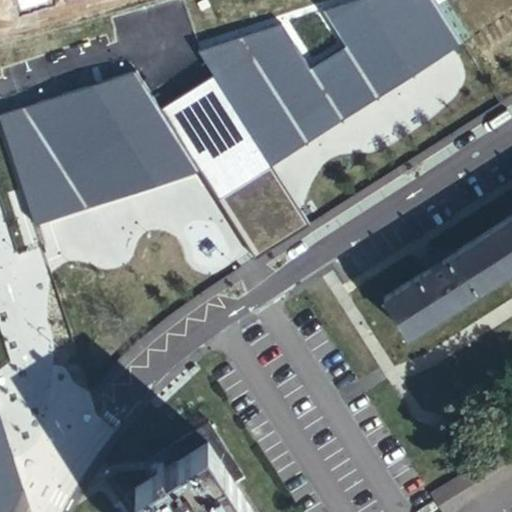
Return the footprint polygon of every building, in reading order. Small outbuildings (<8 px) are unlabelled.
[(0,113),(0,117),(34,226),(202,170),(220,197),(462,43),(435,0),(352,0),(322,10),(346,45),(310,67),(281,22),(199,49),(214,74),(162,106),(137,70),(0,113)] [(511,265),(511,214),(384,297),(408,333),(511,265)] [(0,511),(10,511),(22,487),(0,413),(0,511)] [(245,477),(208,420),(157,453),(166,466),(124,493),(136,511),(254,511),(236,483),(245,477)] [(453,506),(459,507),(511,474),(511,465),(501,448),(444,485),(443,490),(455,494),(453,506)] [(445,511),(451,511),(459,507),(453,506),(455,494),(443,490),(444,485),(433,491),(441,504),(445,511)]
